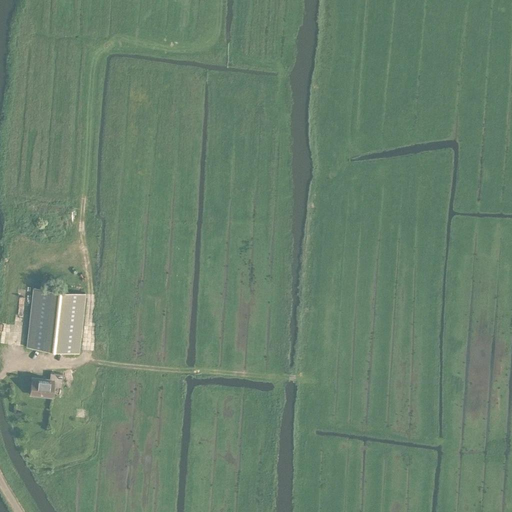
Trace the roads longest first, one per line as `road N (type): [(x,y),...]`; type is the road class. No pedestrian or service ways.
road 1 (track): [(217,0),(215,33),(189,51),(119,36),(95,51),(80,229),(92,296),(89,344),(83,359),(68,364),(24,363)]
road 2 (track): [(296,377),(83,359)]
